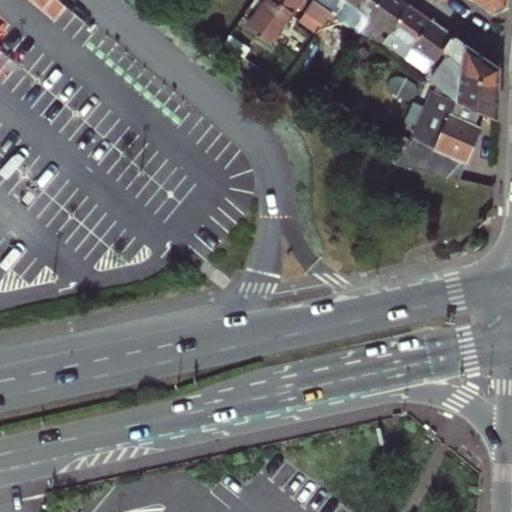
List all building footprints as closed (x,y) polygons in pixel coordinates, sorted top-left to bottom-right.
[(239,26),(272,48),(290,22),(294,16),(270,0),(256,0),(254,4),(239,26)] [(270,0),(294,16),(297,10),(304,0),(270,0)] [(333,16),(337,19),(349,0),(316,0),(314,3),(333,16)] [(349,0),(337,19),(357,32),(378,0),(349,0)] [(362,35),(381,48),(409,7),(398,0),(378,0),(357,32),(362,35)] [(508,6),(508,0),(474,0),(494,14),(508,6)] [(305,16),(323,29),(333,16),(314,3),(305,16)] [(381,48),(403,63),(430,21),(409,7),(381,48)] [(316,39),(323,29),(305,16),(301,21),(297,27),(316,39)] [(424,77),(431,66),(451,35),(430,21),(403,63),(424,77)] [(500,89),(501,69),(451,35),(431,66),(436,69),(443,58),(459,68),(459,76),(500,89)] [(498,121),(500,89),(459,76),(459,68),(443,58),(436,69),(431,66),(424,77),(437,87),(459,101),(480,112),(498,121)] [(462,169),(483,126),(475,122),(480,112),(459,101),(437,87),(413,136),(454,165),(462,169)]
